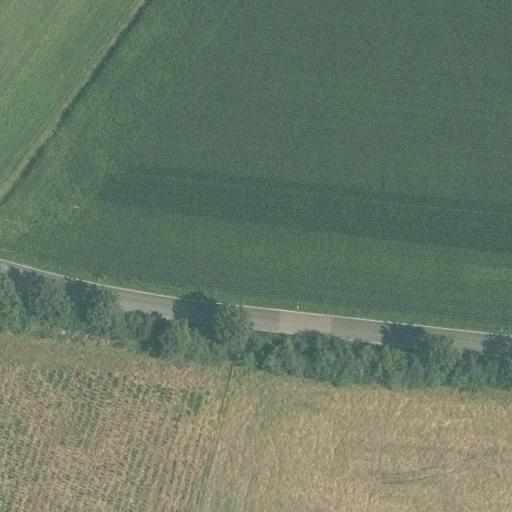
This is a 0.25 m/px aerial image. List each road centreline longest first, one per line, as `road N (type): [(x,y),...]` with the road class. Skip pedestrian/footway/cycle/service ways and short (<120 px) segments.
road 1 (residential): [(0,275),(181,313),(511,349)]
road 2 (track): [(0,200),(149,0)]
